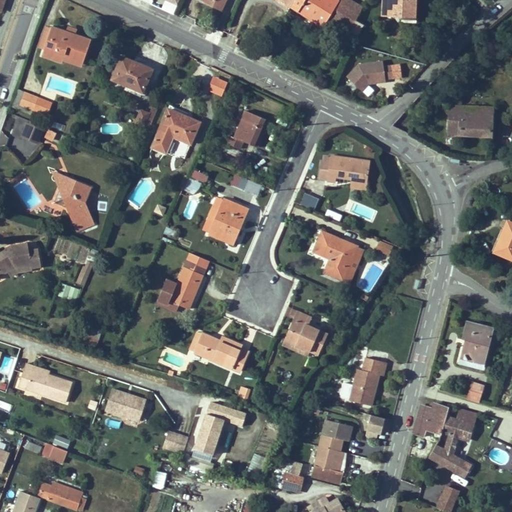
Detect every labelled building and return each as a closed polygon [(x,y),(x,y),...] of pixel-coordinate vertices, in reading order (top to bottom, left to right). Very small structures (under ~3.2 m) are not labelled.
[(222,10),(226,0),(201,0),(205,2),(222,10)] [(229,13),(234,0),(226,0),(222,10),(229,13)] [(337,0),(332,10),(314,0),(294,0),(292,4),(291,6),(323,27),(330,16),(340,22),(350,5),(341,0),(337,0)] [(314,0),(332,10),(337,0),(314,0)] [(415,17),(415,0),(383,0),(383,15),(401,16),(413,17),(415,17)] [(350,32),(356,20),(363,7),(352,1),(350,5),(340,22),(338,25),(350,32)] [(358,36),(364,25),(356,20),(350,32),(358,36)] [(44,50),(51,29),(46,27),(39,48),(44,50)] [(65,56),(83,62),(91,41),(74,35),(66,33),(52,28),(51,29),(44,50),(42,56),(62,62),(63,60),(65,56)] [(83,62),(65,56),(63,60),(82,67),(83,62)] [(143,92),(151,72),(138,66),(139,64),(122,56),(112,79),(127,85),(143,92)] [(469,87),(482,71),(471,62),(459,78),(464,82),(469,87)] [(393,66),(385,67),(385,63),(361,66),(349,78),(365,93),(371,86),(388,84),(387,80),(395,79),(393,66)] [(151,72),(152,69),(139,64),(138,66),(151,72)] [(455,91),(464,82),(459,78),(451,87),(455,91)] [(141,96),(143,92),(127,85),(125,90),(141,96)] [(456,95),(455,91),(451,87),(445,95),(450,95),(456,95)] [(33,110),(20,104),(25,92),(18,89),(12,106),(31,114),(33,110)] [(33,110),(38,97),(25,92),(20,104),(33,110)] [(492,127),(492,117),(493,107),(460,106),(456,106),(456,95),(450,95),(449,134),(491,136),(491,134),(495,135),(495,127),(492,127)] [(47,115),(52,103),(38,97),(33,110),(47,115)] [(191,144),(200,122),(187,117),(188,113),(170,105),(152,147),(166,153),(173,136),(191,144)] [(150,128),(158,109),(153,106),(150,114),(141,110),(136,123),(150,128)] [(258,147),(269,120),(246,110),(235,137),(229,135),(225,143),(241,149),(244,141),(258,147)] [(37,142),(43,130),(28,124),(23,136),(37,142)] [(52,140),(55,134),(50,131),(46,138),(52,140)] [(241,159),(244,153),(226,145),(223,151),(241,159)] [(367,181),(370,161),(331,155),(331,158),(324,157),(324,161),(321,161),(319,178),(327,180),(327,181),(336,182),(336,177),(352,179),(367,181)] [(206,183),(209,176),(195,170),(192,177),(196,179),(206,183)] [(85,202),(91,187),(53,172),(61,190),(56,202),(67,206),(77,231),(94,224),(85,202)] [(183,189),(188,177),(184,175),(179,187),(183,189)] [(190,192),(195,180),(196,179),(192,177),(188,176),(183,189),(190,192)] [(258,196),(262,185),(239,176),(235,186),(258,196)] [(366,189),(367,181),(352,179),(351,187),(366,189)] [(299,204),(314,211),(319,199),(304,193),(299,204)] [(217,217),(224,200),(217,197),(210,214),(217,217)] [(233,243),(248,209),(225,199),(224,200),(217,217),(210,233),(210,234),(233,243)] [(163,214),(165,208),(158,205),(156,211),(163,214)] [(326,210),(324,216),(340,220),(342,214),(326,210)] [(210,233),(217,217),(210,214),(203,230),(210,233)] [(511,259),(511,222),(507,221),(494,252),(511,259)] [(174,236),(177,231),(167,227),(164,232),(174,236)] [(343,280),(357,247),(357,246),(322,231),(314,251),(331,258),(325,272),(343,280)] [(389,255),(393,246),(380,240),(376,250),(389,255)] [(41,267),(38,248),(29,250),(28,243),(11,245),(12,247),(7,250),(6,249),(0,252),(0,276),(8,271),(7,268),(14,264),(16,267),(31,265),(31,268),(41,267)] [(76,244),(73,261),(86,262),(88,246),(76,244)] [(350,282),(364,250),(357,247),(343,280),(350,282)] [(193,299),(189,298),(191,293),(195,295),(206,268),(187,260),(177,284),(167,279),(158,299),(169,304),(170,301),(179,305),(189,309),(193,299)] [(32,270),(31,268),(31,265),(16,267),(14,264),(7,268),(8,271),(11,276),(18,272),(32,270)] [(85,285),(91,269),(86,267),(84,266),(77,283),(85,285)] [(67,299),(71,286),(63,283),(58,296),(67,299)] [(75,301),(80,289),(71,286),(67,299),(75,301)] [(176,311),(179,305),(170,301),(169,304),(158,299),(156,303),(176,311)] [(352,318),(355,312),(348,309),(346,315),(352,318)] [(320,352),(328,333),(309,325),(312,317),(297,310),(294,318),(296,320),(292,329),(289,328),(284,340),(310,351),(311,349),(320,352)] [(466,340),(468,341),(464,356),(465,357),(465,358),(466,359),(468,360),(483,364),(492,328),(470,322),(468,330),(465,330),(463,339),(466,340)] [(99,339),(102,331),(92,327),(89,335),(99,339)] [(195,351),(203,334),(197,332),(190,349),(195,351)] [(240,371),(248,351),(240,348),(241,345),(223,337),(221,341),(220,343),(216,341),(217,339),(203,333),(203,334),(195,351),(195,352),(240,371)] [(96,346),(99,339),(89,335),(87,334),(84,342),(96,346)] [(310,351),(284,340),(282,344),(308,356),(310,351)] [(482,369),(483,364),(468,360),(466,359),(465,358),(465,357),(464,356),(468,341),(466,340),(460,363),(482,369)] [(9,370),(13,358),(5,356),(1,368),(9,370)] [(375,390),(379,375),(383,376),(387,362),(366,357),(363,370),(358,369),(350,400),(371,405),(374,393),(372,393),(373,390),(375,390)] [(19,387),(67,403),(73,384),(49,376),(50,372),(26,365),(19,387)] [(473,382),(467,398),(480,402),(485,385),(473,382)] [(245,398),(248,389),(241,386),(238,396),(245,398)] [(112,389),(105,410),(140,421),(147,400),(112,389)] [(0,399),(0,409),(9,413),(12,404),(0,399)] [(246,415),(210,403),(194,449),(211,455),(223,420),(242,427),(246,415)] [(449,408),(435,403),(433,409),(422,405),(413,433),(424,437),(426,429),(438,433),(436,438),(440,439),(442,432),(447,416),(449,408)] [(461,408),(457,419),(447,416),(442,432),(450,434),(444,450),(436,445),(429,457),(465,477),(472,465),(453,455),(458,437),(467,439),(471,424),(473,425),(477,413),(461,408)] [(382,434),(386,419),(368,414),(366,420),(371,421),(368,430),(369,431),(379,433),(382,434)] [(348,441),(352,426),(326,419),(319,446),(340,451),(343,440),(348,441)] [(168,431),(164,447),(184,453),(188,438),(168,431)] [(377,440),(379,433),(369,431),(367,437),(377,440)] [(70,441),(56,436),(53,444),(67,450),(70,441)] [(39,455),(42,447),(27,441),(24,449),(39,455)] [(67,452),(53,446),(48,458),(62,464),(67,452)] [(339,471),(341,466),(344,452),(340,451),(319,446),(312,475),(341,482),(344,472),(339,471)] [(0,473),(1,474),(9,455),(0,450),(0,473)] [(189,455),(184,453),(181,462),(187,464),(189,457),(189,455)] [(257,474),(264,458),(254,453),(247,470),(257,474)] [(189,457),(187,464),(212,472),(215,464),(189,457)] [(299,475),(303,464),(294,461),(290,473),(299,475)] [(289,489),(293,474),(286,472),(282,487),(289,489)] [(299,492),(303,476),(293,474),(289,489),(299,492)] [(83,509),(87,498),(82,497),(84,492),(55,482),(53,486),(44,483),(40,495),(49,498),(49,499),(78,509),(79,508),(83,509)] [(35,494),(37,487),(30,485),(28,492),(35,494)] [(455,499),(459,491),(447,486),(443,494),(455,499)] [(35,511),(40,499),(20,492),(12,511),(35,511)] [(446,511),(449,511),(455,499),(443,494),(437,508),(446,511)] [(345,511),(337,499),(329,504),(325,497),(309,507),(311,511),(345,511)] [(253,511),(255,505),(247,503),(244,511),(253,511)]
